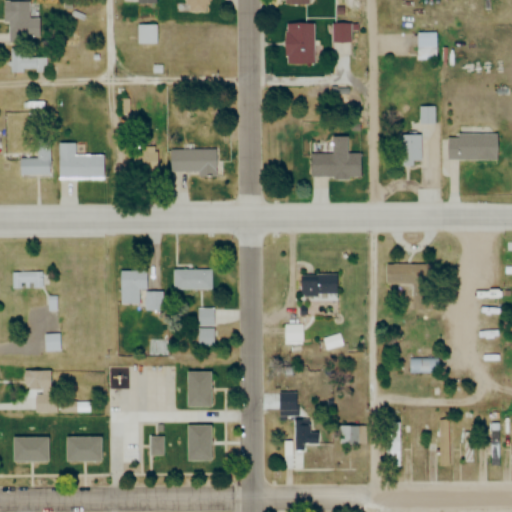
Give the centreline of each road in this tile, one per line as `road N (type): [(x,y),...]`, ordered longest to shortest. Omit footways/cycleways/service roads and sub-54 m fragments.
road 1 (tertiary): [(0,222),(511,214)]
road 2 (residential): [(0,503),(511,497)]
road 3 (residential): [(249,0),(251,511)]
